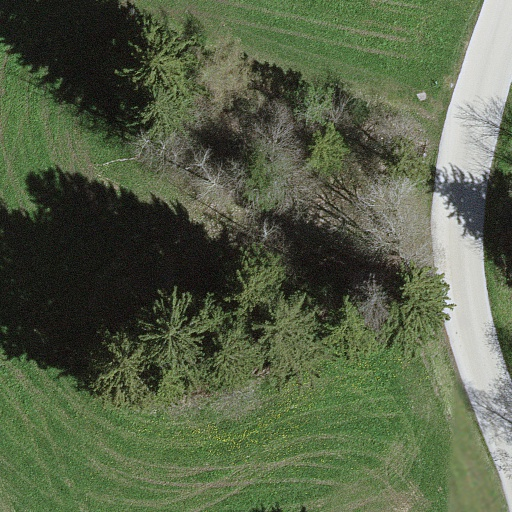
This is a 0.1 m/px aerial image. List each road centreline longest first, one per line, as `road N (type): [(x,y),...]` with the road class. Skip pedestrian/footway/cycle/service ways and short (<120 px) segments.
road 1 (unclassified): [(511,481),(452,265),(452,195),(510,0)]
road 2 (track): [(145,0),(213,52),(469,132)]
